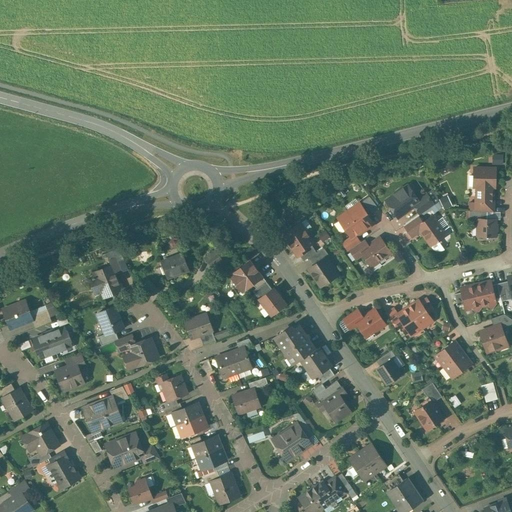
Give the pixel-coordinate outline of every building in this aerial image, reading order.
[(493,153),(493,163),(504,162),(504,152),(493,153)] [(495,168),(473,168),(473,176),(477,179),(476,197),(492,197),(493,182),(495,182),(495,168)] [(401,188),(396,191),(396,193),(385,200),(398,217),(402,215),(402,213),(401,212),(405,210),(407,210),(413,206),(419,202),(417,199),(412,192),(410,194),(407,193),(403,187),(402,188),(401,188)] [(426,192),(417,199),(419,202),(413,206),(419,214),(434,204),(426,192)] [(449,193),(440,196),(444,207),(453,204),(449,193)] [(492,197),(476,197),(476,211),(487,211),(492,211),(492,197)] [(373,223),(359,203),(358,204),(359,204),(338,218),(350,236),(352,238),(355,236),(373,223)] [(374,203),(369,206),(373,212),(378,208),(374,203)] [(378,208),(373,212),(377,218),(383,214),(378,208)] [(476,211),(469,211),(469,219),(477,219),(486,219),(487,211),(476,211)] [(418,216),(404,226),(412,236),(420,230),(417,226),(423,222),(421,221),(418,216)] [(423,222),(417,226),(420,230),(430,245),(446,235),(432,216),(423,222)] [(486,219),(477,219),(477,235),(495,236),(495,231),(496,231),(497,225),(496,225),(496,220),(486,219)] [(303,230),(298,223),(283,234),(296,254),(297,253),(310,244),(309,242),(311,240),(304,230),(303,230)] [(350,236),(342,242),(348,250),(349,250),(360,242),(355,236),(352,238),(350,236)] [(368,245),(360,250),(363,254),(370,265),(378,260),(380,264),(386,260),(384,257),(390,253),(379,237),(368,245)] [(360,242),(349,250),(356,259),(363,254),(360,250),(368,245),(364,240),(360,242)] [(310,244),(297,253),(303,261),(308,257),(316,252),(310,244)] [(316,252),(308,257),(313,265),(325,257),(326,258),(329,256),(323,247),(316,252)] [(181,254),(162,261),(161,261),(167,278),(168,278),(168,277),(187,270),(188,270),(181,253),(181,254)] [(225,264),(219,256),(209,263),(215,271),(225,264)] [(117,257),(109,260),(111,265),(115,273),(122,270),(117,257)] [(326,258),(325,257),(313,265),(308,269),(320,286),(334,276),(329,268),(332,266),(326,258)] [(249,261),(230,275),(233,279),(232,286),(239,287),(242,291),(252,284),(261,277),(260,276),(256,270),(257,270),(253,265),(252,266),(249,261)] [(111,265),(94,272),(95,277),(91,278),(90,281),(92,286),(95,288),(99,286),(104,297),(121,290),(115,273),(111,265)] [(261,277),(252,284),(255,288),(265,281),(261,276),(260,276),(261,277)] [(255,288),(252,291),(259,299),(271,289),(265,281),(255,288)] [(511,296),(508,281),(497,284),(500,298),(501,301),(511,298),(511,296)] [(490,282),(482,284),(482,283),(475,285),(475,286),(468,287),(468,286),(460,288),(461,292),(464,304),(464,305),(471,304),(472,308),(477,311),(480,306),(486,305),(491,308),(495,302),(494,299),(491,285),(490,282)] [(500,298),(497,284),(491,285),(494,299),(500,298)] [(271,289),(259,299),(271,315),(285,304),(280,297),(281,294),(278,294),(273,288),(271,289)] [(461,292),(454,294),(457,306),(464,304),(461,292)] [(434,309),(426,298),(419,302),(427,314),(434,309)] [(25,300),(9,307),(11,311),(4,314),(10,328),(31,320),(32,319),(31,315),(25,300)] [(419,302),(418,300),(407,307),(421,327),(431,320),(431,321),(432,321),(427,314),(419,302)] [(124,328),(115,306),(96,313),(104,334),(105,336),(115,332),(124,328)] [(421,327),(407,307),(397,314),(402,322),(411,335),(411,334),(421,327)] [(397,314),(393,308),(385,313),(395,327),(402,322),(397,314)] [(47,309),(31,315),(32,319),(31,320),(34,328),(51,322),(47,309)] [(374,309),(371,311),(371,312),(363,318),(356,322),(357,324),(364,334),(368,330),(373,332),(385,324),(374,309)] [(357,310),(343,319),(350,329),(357,324),(356,322),(363,318),(357,310)] [(205,314),(184,321),(190,338),(199,335),(211,330),(205,314)] [(511,323),(511,319),(504,314),(501,315),(503,321),(499,323),(500,327),(511,323)] [(65,316),(57,320),(59,325),(68,322),(65,316)] [(494,325),(492,329),(489,328),(488,330),(480,333),(480,332),(479,332),(486,351),(496,348),(497,345),(506,342),(500,327),(499,323),(494,325)] [(285,332),(284,330),(274,337),(292,365),(301,359),(314,350),(315,349),(298,325),(291,330),(289,328),(285,332)] [(48,333),(55,352),(71,346),(69,341),(70,340),(67,331),(65,332),(64,327),(54,331),(54,329),(51,330),(51,332),(48,333)] [(211,330),(199,335),(203,346),(215,341),(211,330)] [(55,352),(48,333),(46,334),(45,332),(42,333),(42,335),(33,339),(35,344),(34,344),(37,353),(38,352),(40,357),(55,352)] [(115,332),(105,336),(104,334),(98,337),(101,346),(114,340),(118,339),(115,332)] [(118,339),(114,340),(119,351),(130,347),(129,346),(134,344),(134,343),(134,342),(131,334),(130,335),(130,334),(118,339)] [(134,344),(129,346),(130,347),(137,366),(157,358),(150,338),(134,344)] [(248,338),(236,343),(238,349),(243,347),(244,349),(253,346),(248,338)] [(28,341),(19,344),(22,349),(27,347),(30,346),(28,341)] [(469,363),(453,342),(455,341),(454,341),(435,356),(436,355),(452,376),(451,377),(451,378),(471,363),(471,362),(469,363)] [(238,349),(229,352),(237,372),(251,367),(244,349),(243,347),(238,349)] [(315,349),(314,350),(301,359),(304,364),(303,365),(307,370),(308,370),(313,377),(316,375),(328,366),(330,366),(317,348),(315,349)] [(391,350),(376,360),(380,366),(390,359),(391,360),(395,357),(391,350)] [(229,352),(216,357),(223,377),(237,372),(229,352)] [(80,353),(65,358),(68,366),(76,363),(77,366),(84,363),(80,353)] [(208,359),(199,362),(206,372),(212,370),(208,359)] [(391,360),(390,359),(380,366),(376,369),(386,384),(400,374),(391,360)] [(68,366),(55,371),(63,390),(83,382),(77,366),(76,363),(68,366)] [(328,366),(316,375),(322,383),(333,376),(334,375),(328,366)] [(179,375),(167,379),(165,374),(156,377),(158,384),(161,383),(164,389),(163,389),(167,401),(168,401),(175,398),(187,394),(183,384),(181,383),(180,379),(180,377),(179,375)] [(322,383),(320,384),(328,395),(341,386),(333,376),(322,383)] [(125,383),(128,392),(134,391),(132,381),(125,383)] [(441,396),(432,382),(422,389),(428,398),(429,398),(432,403),(441,396)] [(11,383),(0,389),(0,399),(3,398),(15,391),(11,383)] [(491,383),(479,386),(483,403),(496,399),(491,383)] [(122,386),(109,391),(112,397),(115,403),(128,398),(122,386)] [(328,395),(321,400),(335,421),(341,417),(350,412),(341,398),(346,394),(341,386),(328,395)] [(15,391),(3,398),(14,418),(31,409),(19,389),(15,391)] [(257,407),(250,389),(232,396),(238,414),(246,411),(255,407),(257,407)] [(112,397),(83,408),(92,431),(119,421),(112,404),(115,403),(112,397)] [(175,398),(168,401),(167,401),(160,404),(159,406),(161,410),(179,403),(177,403),(175,398)] [(432,403),(429,398),(428,398),(420,404),(422,406),(414,411),(426,429),(442,418),(432,403)] [(179,403),(161,410),(161,411),(163,410),(165,416),(173,413),(172,412),(182,408),(179,403)] [(182,408),(172,412),(173,413),(174,412),(178,424),(201,415),(196,404),(197,403),(182,408)] [(255,407),(246,411),(247,417),(249,416),(250,418),(258,416),(255,407)] [(201,415),(178,424),(183,435),(182,436),(206,427),(206,426),(205,426),(201,415)] [(314,435),(304,420),(297,425),(307,439),(314,435)] [(46,423),(22,436),(28,447),(34,443),(41,454),(41,455),(47,451),(59,445),(46,423)] [(296,423),(272,439),(273,441),(273,443),(276,448),(279,449),(283,456),(287,460),(305,448),(303,444),(308,441),(307,439),(297,425),(296,423)] [(135,433),(122,438),(121,440),(114,442),(112,442),(108,443),(106,447),(109,453),(112,454),(117,466),(141,456),(144,455),(141,449),(135,433)] [(202,441),(193,444),(193,445),(198,457),(220,448),(215,436),(216,436),(216,435),(202,441)] [(200,436),(188,440),(191,446),(193,445),(193,444),(202,441),(200,436)] [(102,450),(96,440),(89,442),(95,453),(102,450)] [(385,466),(371,444),(370,444),(371,445),(360,452),(374,472),(384,465),(385,466)] [(152,445),(141,449),(144,455),(141,456),(144,464),(159,458),(152,445)] [(220,448),(198,457),(202,469),(201,469),(202,469),(212,466),(226,460),(225,460),(220,448)] [(51,457),(48,458),(51,463),(65,455),(69,461),(70,460),(69,460),(64,450),(64,449),(51,457)] [(41,454),(33,458),(31,456),(28,458),(33,467),(48,458),(51,457),(47,451),(41,455),(41,454)] [(374,472),(360,452),(350,459),(349,459),(363,480),(364,480),(363,479),(374,472)] [(69,461),(65,455),(51,463),(48,465),(51,472),(57,482),(61,488),(79,477),(76,471),(73,466),(72,466),(69,461)] [(287,460),(283,456),(279,459),(278,462),(280,465),(283,466),(286,464),(287,460)] [(202,469),(196,472),(198,477),(201,476),(214,471),(212,466),(202,469)] [(214,471),(201,476),(205,484),(211,482),(210,481),(219,477),(216,470),(214,471)] [(51,472),(46,474),(52,485),(57,482),(51,472)] [(219,477),(210,481),(211,482),(219,503),(239,495),(230,473),(219,477)] [(348,483),(341,473),(336,477),(338,479),(343,487),(348,483)] [(397,473),(383,483),(387,491),(402,480),(397,473)] [(145,478),(136,481),(134,485),(128,488),(133,503),(141,500),(144,500),(145,498),(150,497),(152,496),(152,495),(145,478)] [(402,480),(387,491),(401,511),(404,511),(421,501),(406,478),(402,480)] [(343,487),(338,479),(331,483),(332,485),(340,496),(346,491),(343,487)] [(23,481),(9,490),(14,498),(20,494),(22,496),(30,491),(23,481)] [(326,489),(321,482),(315,487),(312,486),(312,489),(310,490),(322,507),(340,496),(332,485),(326,489)] [(165,490),(152,495),(152,496),(150,497),(153,503),(166,498),(168,497),(165,490)] [(310,490),(309,491),(306,490),(306,493),(299,497),(309,511),(315,511),(322,507),(310,490)] [(168,497),(166,498),(168,505),(172,503),(173,507),(185,502),(181,492),(168,497)] [(14,498),(0,507),(0,508),(2,511),(24,511),(30,508),(22,496),(20,494),(14,498)] [(506,500),(484,508),(485,511),(510,511),(507,503),(506,500)] [(168,505),(149,511),(175,511),(173,507),(172,503),(168,505)]
